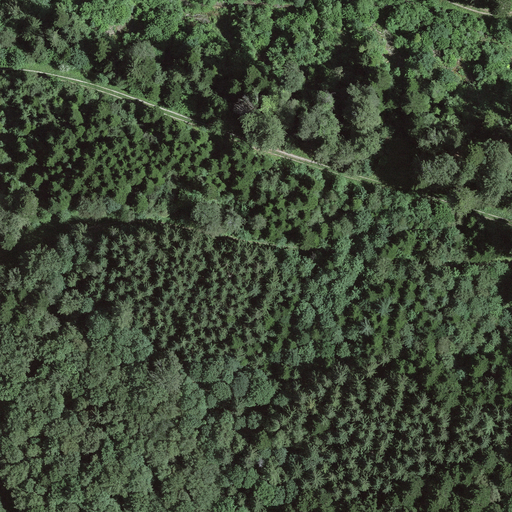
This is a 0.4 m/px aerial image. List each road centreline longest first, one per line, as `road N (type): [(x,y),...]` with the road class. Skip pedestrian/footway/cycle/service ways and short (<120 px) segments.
road 1 (track): [(511,264),(425,264),(252,246),(149,223),(58,237),(0,305)]
road 2 (track): [(0,70),(109,91),(511,219)]
